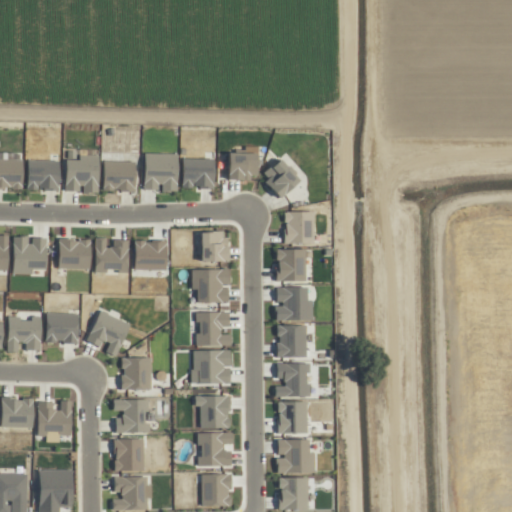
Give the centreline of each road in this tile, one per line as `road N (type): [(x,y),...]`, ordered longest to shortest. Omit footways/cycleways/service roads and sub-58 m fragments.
road 1 (residential): [(243,213),(244,511)]
road 2 (residential): [(0,206),(243,213)]
road 3 (residential): [(84,511),(83,376)]
